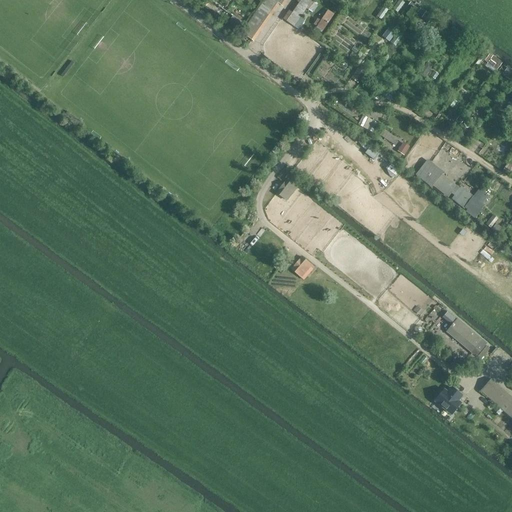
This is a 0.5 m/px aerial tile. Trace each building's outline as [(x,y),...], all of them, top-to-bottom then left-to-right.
[(276,2),(281,5),(284,0),(264,0),(262,5),(270,10),(276,2)] [(300,18),(312,1),(310,0),(301,0),(299,4),(298,3),(293,11),(294,12),(287,22),(297,29),(303,20),(300,18)] [(397,13),(404,3),(399,0),(393,9),(397,13)] [(412,1),(409,6),(413,9),(417,4),(412,1)] [(261,23),(269,11),(270,10),(262,5),(247,26),(258,34),(264,25),(261,23)] [(389,10),(384,7),(377,17),(382,20),(389,10)] [(319,21),(315,26),(323,31),(333,16),(328,12),(321,22),(319,21)] [(433,17),(426,12),(423,16),(430,21),(433,17)] [(243,23),(233,15),(228,22),(239,29),(243,23)] [(389,27),(383,35),(390,40),(396,32),(389,27)] [(447,37),(454,41),(454,42),(457,38),(460,40),(464,34),(460,31),(459,32),(453,28),(447,37)] [(395,46),(403,37),(398,33),(391,43),(395,46)] [(429,50),(433,43),(429,40),(425,47),(429,50)] [(356,55),(360,50),(355,46),(351,51),(356,55)] [(476,47),(473,52),(479,56),(483,51),(476,47)] [(495,73),(500,65),(502,63),(498,59),(495,56),(495,57),(493,56),(485,66),(495,73)] [(503,74),(510,78),(509,80),(511,82),(511,71),(507,68),(503,74)] [(365,73),(358,69),(352,77),(358,82),(365,73)] [(371,119),(363,115),(358,124),(368,129),(367,130),(373,133),(377,123),(371,120),(371,119)] [(405,154),(411,146),(404,141),(398,150),(405,154)] [(416,174),(432,187),(434,185),(449,196),(451,193),(454,196),(460,189),(457,186),(455,188),(440,177),(442,174),(426,162),(416,174)] [(385,171),(392,178),(399,171),(392,164),(385,171)] [(277,194),(286,201),(297,187),(287,180),(277,194)] [(465,191),(461,188),(460,189),(454,196),(452,199),(465,208),(474,197),(465,190),(465,191)] [(479,189),(474,197),(465,208),(467,210),(466,211),(484,225),(492,213),(484,207),(483,208),(480,207),(488,196),(479,189)] [(491,229),(498,219),(493,216),(486,225),(491,229)] [(503,229),(496,224),(492,230),(499,235),(503,229)] [(312,265),(302,257),(292,270),(301,278),(312,265)] [(452,323),(456,316),(447,311),(443,317),(452,323)] [(482,340),(458,320),(454,325),(453,324),(452,325),(452,326),(447,332),(472,353),(482,340)] [(480,359),(489,349),(486,346),(477,357),(480,359)] [(511,397),(491,380),(481,392),(511,418),(511,397)] [(448,394),(444,391),(442,393),(440,393),(437,397),(438,399),(436,401),(452,414),(460,404),(457,401),(462,395),(452,388),(448,394)]
